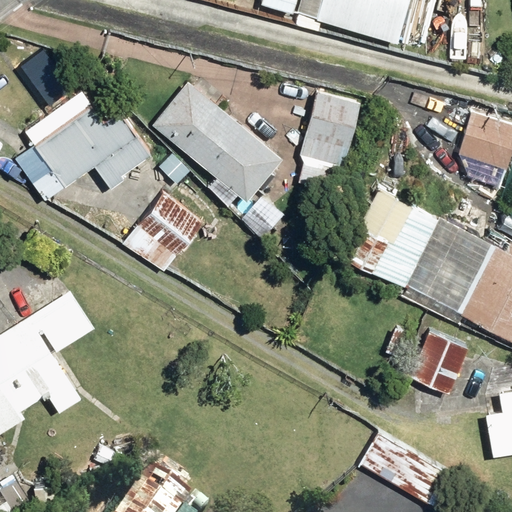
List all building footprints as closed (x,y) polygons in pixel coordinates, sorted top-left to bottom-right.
[(254,0),(254,5),(285,13),(288,0),(254,0)] [(315,0),(309,21),(388,43),(400,0),(315,0)] [(155,116),(249,191),(284,147),(190,72),(155,116)] [(318,82),(302,145),(344,157),(361,93),(318,82)] [(97,157),(112,180),(126,170),(123,166),(153,144),(122,101),(107,113),(93,94),(38,134),(68,178),(97,157)] [(461,146),(509,159),(511,147),(511,113),(501,110),(503,102),(476,94),(461,146)] [(163,155),(176,169),(186,160),(172,146),(163,155)] [(395,234),(415,197),(381,180),(362,218),(395,234)] [(126,233),(164,263),(203,214),(165,184),(126,233)] [(280,207),(255,190),(235,218),(260,236),(280,207)] [(437,213),(401,286),(453,311),(488,237),(437,213)] [(351,254),(373,265),(389,234),(367,223),(351,254)] [(464,304),(511,327),(511,231),(511,230),(507,239),(497,234),(464,304)] [(0,425),(26,409),(22,403),(71,371),(31,307),(0,327),(0,425)] [(435,313),(411,369),(451,386),(469,338),(455,333),(459,322),(435,313)] [(387,344),(404,351),(416,326),(398,319),(387,344)] [(483,388),(494,447),(511,443),(511,359),(501,361),(506,384),(483,388)] [(457,468),(380,424),(362,456),(438,500),(457,468)] [(179,511),(195,490),(154,462),(119,511),(179,511)]
